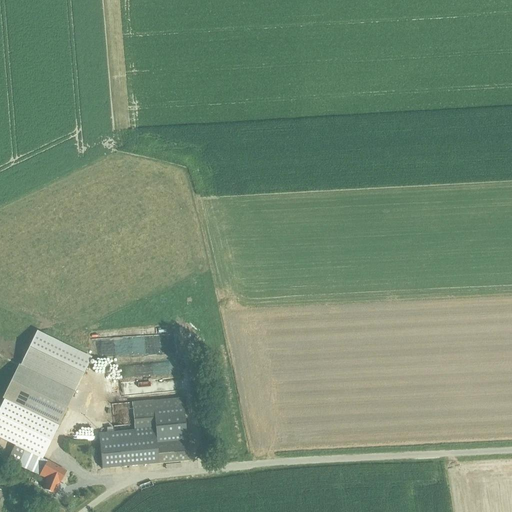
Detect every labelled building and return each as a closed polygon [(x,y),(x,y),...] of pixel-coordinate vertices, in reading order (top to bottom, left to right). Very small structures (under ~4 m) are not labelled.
[(36,334),(19,368),(73,394),(89,360),(36,334)] [(93,377),(102,376),(101,353),(92,353),(93,377)] [(146,371),(155,369),(153,363),(145,365),(146,371)] [(119,375),(138,375),(138,365),(119,365),(119,375)] [(111,433),(98,435),(101,470),(188,461),(182,409),(182,399),(152,402),(131,404),(133,431),(111,433)] [(7,461),(40,476),(46,461),(14,446),(7,461)] [(40,476),(40,477),(48,480),(44,490),(55,495),(59,484),(65,472),(46,461),(40,476)]
